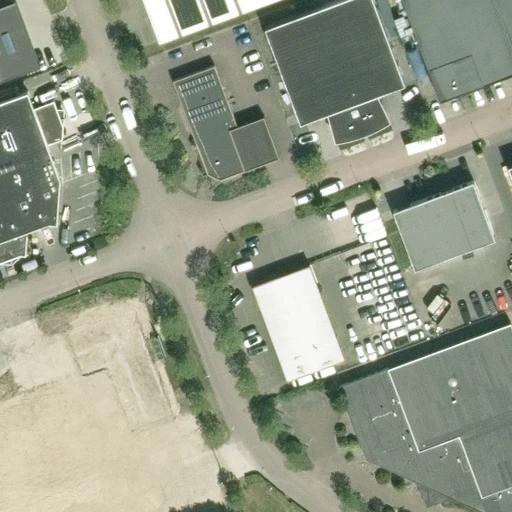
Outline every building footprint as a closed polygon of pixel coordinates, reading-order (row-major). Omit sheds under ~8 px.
[(270,0),(144,0),(160,41),(270,0)] [(405,84),(373,0),(338,0),(265,28),(300,123),(330,112),(337,137),(348,135),(353,134),(358,132),(364,130),(367,129),(377,124),(382,122),(386,119),(375,95),(405,84)] [(511,73),(511,0),(402,0),(440,100),(511,73)] [(18,22),(12,6),(0,9),(0,76),(33,64),(23,37),(25,36),(27,34),(27,33),(28,31),(25,23),(24,22),(22,22),(20,21),(18,22)] [(405,15),(394,19),(400,36),(411,32),(405,15)] [(280,158),(264,116),(237,126),(215,65),(173,81),(206,170),(207,170),(208,174),(220,179),(224,178),(280,158)] [(28,91),(0,101),(0,263),(1,263),(0,263),(10,259),(12,266),(14,265),(11,259),(21,255),(21,256),(26,256),(28,225),(38,221),(57,223),(60,179),(47,145),(51,143),(52,143),(62,139),(63,127),(61,120),(66,118),(66,117),(60,119),(57,109),(54,101),(38,107),(34,109),(28,91)] [(495,239),(473,181),(393,211),(414,269),(495,239)] [(344,359),(309,265),(253,286),(288,380),(344,359)] [(407,315),(397,284),(355,297),(367,334),(386,328),(384,322),(407,315)] [(185,511),(110,309),(31,338),(95,511),(185,511)] [(511,511),(511,326),(511,323),(388,368),(339,386),(366,459),(420,483),(423,493),(439,500),(448,496),(449,496),(482,511),(511,511)] [(0,511),(46,511),(27,459),(0,469),(0,511)]
